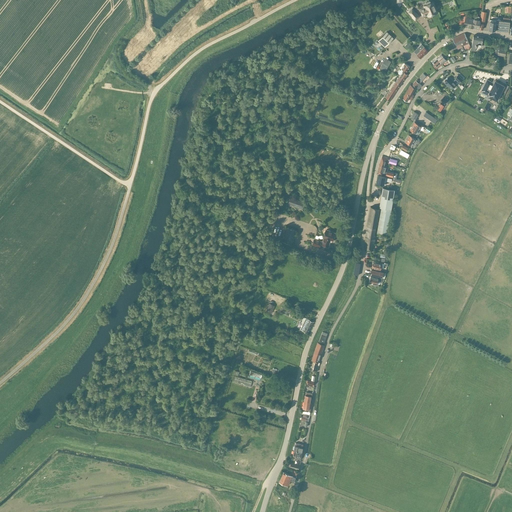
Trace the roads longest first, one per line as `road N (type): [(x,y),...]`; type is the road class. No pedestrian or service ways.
road 1 (tertiary): [(262,511),(304,353),(348,249),(374,140)]
road 2 (unclassified): [(289,511),(326,343),(361,274),(367,207)]
road 3 (unclassified): [(130,185),(155,91),(198,50),(294,0)]
road 4 (unclassified): [(367,207),(380,154),(438,71),(460,62),(511,68)]
road 5 (tertiary): [(374,140),(397,93),(445,39),(464,29),(511,37)]
road 6 (unclassified): [(130,185),(0,101)]
